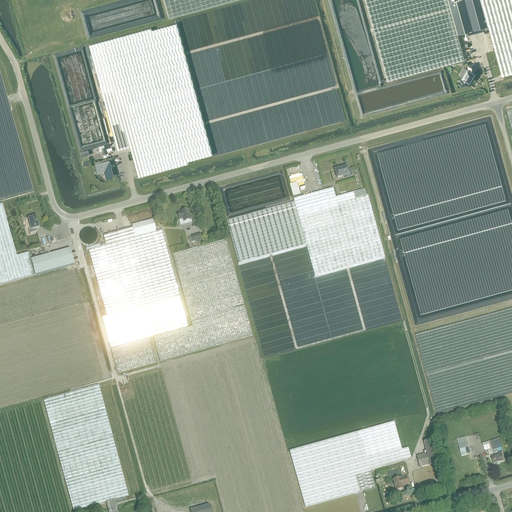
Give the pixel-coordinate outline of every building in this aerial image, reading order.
[(163,0),(168,18),(234,0),(163,0)] [(511,0),(364,0),(387,81),(464,60),(457,34),(488,26),(502,76),(511,72),(511,0)] [(188,163),(187,161),(212,154),(176,23),(151,30),(151,28),(101,41),(120,111),(108,115),(117,150),(130,146),(138,177),(188,163)] [(101,41),(89,45),(108,115),(120,111),(101,41)] [(474,73),(476,70),(474,64),(468,66),(468,69),(468,70),(467,69),(462,78),(463,78),(462,79),(459,80),(461,87),(467,85),(469,82),(471,79),(472,79),(473,77),(473,76),(474,73)] [(0,200),(33,192),(0,73),(0,200)] [(102,154),(106,153),(103,145),(94,147),(96,153),(101,151),(102,154)] [(109,161),(96,164),(98,171),(101,170),(101,171),(102,172),(103,172),(104,172),(105,172),(106,177),(113,175),(109,161)] [(347,167),(335,170),(337,178),(345,176),(345,178),(352,177),(350,170),(348,171),(347,167)] [(353,193),(335,198),(333,189),(293,199),(294,202),(226,221),(238,265),(306,246),(315,277),(384,258),(367,196),(355,199),(353,193)] [(14,200),(0,203),(0,285),(74,265),(70,249),(31,260),(14,200)] [(188,210),(181,212),(178,213),(177,214),(179,220),(183,219),(184,222),(191,220),(188,210)] [(39,228),(36,217),(29,219),(31,229),(29,230),(30,234),(36,232),(35,229),(39,228)] [(132,228),(103,236),(106,246),(89,251),(107,316),(102,317),(110,348),(187,327),(161,231),(155,232),(152,220),(132,226),(132,228)] [(97,234),(96,233),(96,232),(95,231),(94,230),(93,230),(92,229),(91,228),(90,228),(89,228),(88,228),(87,228),(86,228),(85,229),(84,229),(83,230),(82,231),(81,232),(81,233),(80,234),(80,235),(80,236),(80,237),(80,238),(80,239),(80,240),(80,241),(81,241),(81,242),(82,243),(83,244),(84,244),(84,245),(85,245),(86,246),(87,246),(89,246),(90,246),(91,245),(92,245),(93,245),(93,244),(94,244),(95,243),(95,242),(96,242),(96,241),(97,240),(97,239),(97,238),(97,237),(97,236),(97,235),(97,234)] [(200,233),(191,236),(193,242),(202,240),(200,233)] [(511,309),(415,336),(436,415),(506,396),(511,394),(511,309)] [(118,511),(115,500),(128,496),(99,385),(43,400),(73,511),(106,502),(108,511),(118,511)] [(408,448),(402,450),(394,423),(289,452),(305,507),(375,488),(370,469),(411,458),(408,448)] [(470,454),(467,443),(466,437),(456,439),(461,457),(470,454)] [(429,465),(442,462),(435,438),(423,442),(429,465)] [(501,452),(498,453),(497,452),(503,451),(500,439),(490,442),(494,454),(494,453),(494,454),(494,456),(491,457),(493,464),(504,461),(501,452)] [(419,468),(429,465),(426,454),(416,456),(419,468)] [(400,478),(393,480),(396,491),(403,489),(402,486),(409,484),(407,478),(400,480),(400,478)]
